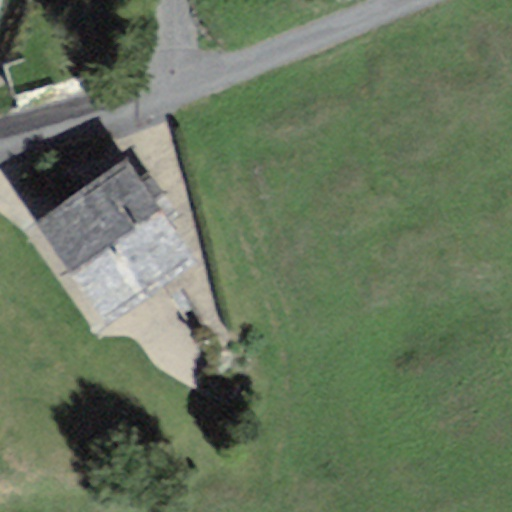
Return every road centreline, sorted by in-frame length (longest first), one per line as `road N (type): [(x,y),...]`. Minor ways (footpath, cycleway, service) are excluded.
road 1 (residential): [(175,87),(396,0)]
road 2 (residential): [(0,134),(175,87)]
